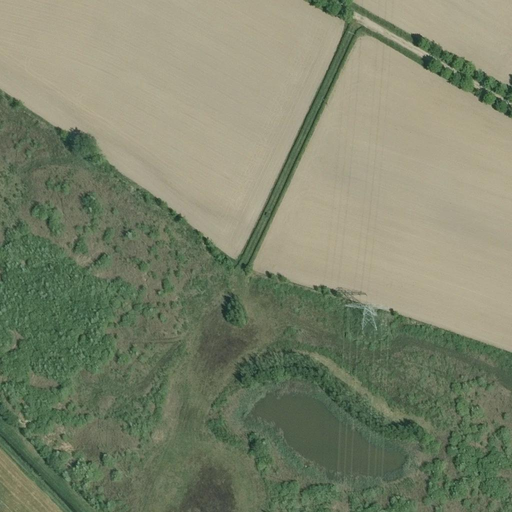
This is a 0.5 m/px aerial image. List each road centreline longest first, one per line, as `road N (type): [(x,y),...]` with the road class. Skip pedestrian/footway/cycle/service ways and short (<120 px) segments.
road 1 (track): [(216,323),(359,18)]
road 2 (track): [(511,108),(326,0)]
